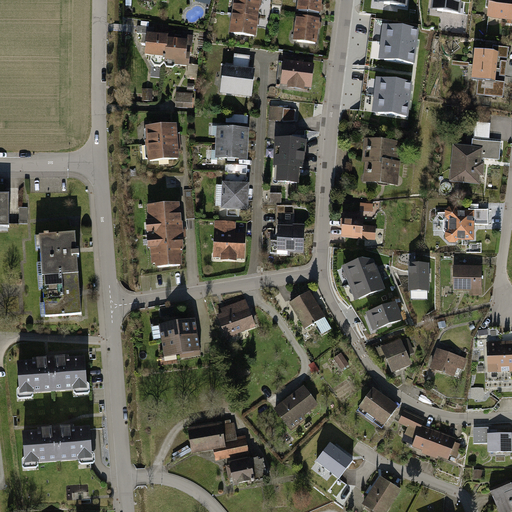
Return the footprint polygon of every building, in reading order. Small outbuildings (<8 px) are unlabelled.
[(232,0),(228,33),(255,36),(259,0),(232,0)] [(296,0),(295,10),(320,13),(321,0),(296,0)] [(378,0),(377,6),(408,9),(409,0),(378,0)] [(432,0),(431,14),(460,16),(461,0),(432,0)] [(511,0),(488,0),(486,17),(511,20),(511,0)] [(292,40),(316,44),(319,18),(295,15),(292,40)] [(174,65),(187,66),(189,53),(191,53),(193,35),(187,35),(186,40),(166,38),(166,35),(152,33),(153,28),(137,26),(137,32),(142,33),(141,43),(144,43),(143,55),(150,55),(149,60),(153,66),(160,66),(163,63),(166,67),(172,67),(174,65)] [(382,28),(378,63),(413,67),(417,32),(382,28)] [(503,98),(505,82),(495,81),(498,58),(507,59),(509,47),(493,46),(492,51),(474,49),(471,79),(478,79),(476,95),(503,98)] [(219,93),(250,97),(254,69),(248,69),(249,56),(234,54),(232,64),(225,63),(225,65),(222,65),(219,93)] [(304,87),(311,88),(314,64),(283,60),(280,84),(286,85),(286,88),(303,90),(304,87)] [(376,81),(372,116),(406,121),(411,86),(376,81)] [(152,101),(152,89),(142,89),(141,101),(152,101)] [(175,107),(194,109),(195,93),(177,92),(175,107)] [(268,120),(285,122),(287,108),(270,106),(268,120)] [(226,115),(225,123),(247,124),(248,116),(226,115)] [(489,138),(491,122),(476,120),(474,137),(489,138)] [(146,161),(178,159),(177,152),(181,151),(179,132),(175,132),(175,124),(144,126),(146,161)] [(214,159),(246,160),(248,128),(215,127),(214,159)] [(363,182),(398,185),(400,162),(397,161),(399,142),(364,138),(361,162),(365,163),(363,182)] [(271,182),(298,184),(299,169),(304,169),(306,141),(273,139),(271,182)] [(481,176),(484,176),(485,162),(484,162),(484,158),(500,160),(502,141),(492,141),(473,139),(472,146),(453,144),(450,182),(480,184),(481,176)] [(248,166),(227,165),(226,173),(247,174),(248,174),(248,166)] [(230,181),(230,182),(244,183),(244,181),(247,181),(247,174),(226,173),(226,181),(230,181)] [(221,209),(248,211),(249,183),(244,183),(230,182),(222,182),(221,209)] [(192,189),(184,190),(186,220),(194,219),(192,189)] [(0,225),(9,225),(8,193),(0,192),(0,225)] [(281,193),(269,193),(269,202),(281,202),(281,193)] [(181,250),(181,243),(182,242),(181,222),(179,222),(178,203),(145,206),(146,221),(143,221),(144,233),(147,233),(147,236),(145,236),(145,249),(148,249),(150,264),(153,264),(153,268),(180,265),(179,255),(181,255),(181,250)] [(373,204),(360,203),(359,212),(372,213),(373,204)] [(27,207),(19,207),(19,223),(27,224),(27,207)] [(474,241),(474,225),(488,225),(488,209),(468,210),(468,211),(458,211),(455,207),(449,207),(444,212),(444,218),(448,221),(448,230),(444,233),(444,239),(449,244),(455,244),(458,241),(474,241)] [(340,238),(375,241),(376,226),(362,225),(363,217),(342,215),(340,238)] [(236,258),(244,259),(245,234),(235,233),(236,222),(214,221),(212,258),(220,258),(220,260),(236,261),(236,258)] [(289,253),(303,253),(304,225),(292,224),(292,226),(276,225),(276,256),(289,256),(289,253)] [(44,316),(81,313),(75,231),(38,234),(44,316)] [(354,301),(385,289),(373,260),(361,259),(340,267),(354,301)] [(429,292),(429,264),(408,264),(408,292),(429,292)] [(468,296),(482,297),(482,266),(453,266),(452,291),(469,291),(468,296)] [(304,330),(325,318),(309,292),(288,304),(304,330)] [(237,334),(256,327),(246,299),(221,308),(222,313),(217,314),(226,340),(238,336),(237,334)] [(372,332),(403,320),(395,301),(364,313),(372,332)] [(164,357),(200,350),(195,319),(159,324),(164,357)] [(391,374),(411,365),(407,356),(414,353),(408,338),(401,341),(400,339),(380,348),(391,374)] [(511,340),(486,342),(488,374),(511,372),(511,340)] [(457,368),(464,371),(468,359),(436,348),(429,369),(454,378),(457,368)] [(349,365),(341,353),(333,358),(341,370),(349,365)] [(16,361),(19,394),(87,389),(84,357),(68,358),(68,355),(32,358),(32,360),(16,361)] [(314,362),(309,365),(315,375),(320,372),(314,362)] [(274,409),(291,431),(307,419),(304,416),(319,404),(305,386),(274,409)] [(383,427),(398,407),(372,388),(358,408),(383,427)] [(474,388),(472,388),(471,399),(474,399),(477,400),(480,400),(484,399),(484,395),(484,393),(484,390),(484,388),(481,388),(478,388),(474,388)] [(422,425),(425,420),(404,410),(399,423),(408,427),(402,441),(412,445),(420,427),(421,427),(422,425)] [(216,461),(250,454),(246,436),(237,437),(234,422),(231,423),(231,420),(190,428),(191,454),(214,450),(216,461)] [(21,431),(24,464),(92,459),(89,427),(74,428),(73,425),(37,428),(38,430),(21,431)] [(437,457),(448,461),(450,456),(457,458),(462,445),(455,442),(457,438),(422,425),(421,427),(420,427),(412,445),(411,448),(422,452),(421,455),(436,460),(437,457)] [(489,454),(511,453),(511,436),(511,437),(511,434),(489,434),(489,428),(474,428),(475,444),(489,443),(489,454)] [(341,480),(354,460),(341,452),(343,448),(328,438),(312,462),(341,480)] [(250,483),(268,480),(264,458),(259,459),(258,457),(250,458),(229,462),(234,487),(240,485),(240,483),(250,481),(250,483)] [(482,470),(473,470),(473,479),(482,479),(482,470)] [(372,511),(387,511),(401,490),(380,477),(361,505),(372,511)] [(511,511),(511,486),(511,484),(490,493),(498,511),(511,511)]
